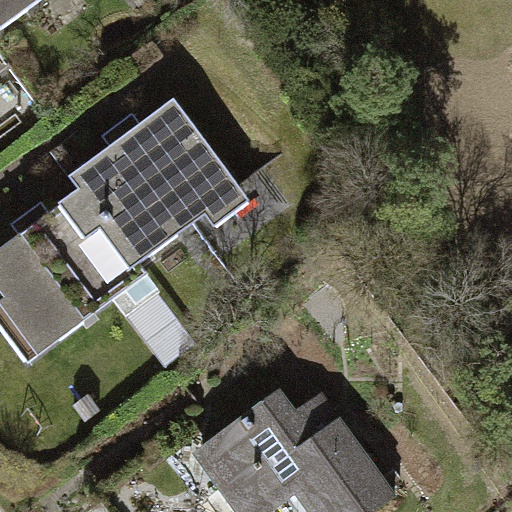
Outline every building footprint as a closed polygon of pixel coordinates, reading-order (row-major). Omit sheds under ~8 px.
[(0,0),(0,35),(47,0),(0,0)] [(258,201),(178,95),(70,175),(82,191),(140,270),(216,213),(226,225),(258,201)] [(511,125),(487,145),(511,176),(511,125)] [(82,191),(0,251),(0,298),(49,366),(154,289),(140,270),(82,191)] [(280,388),(188,454),(228,511),(278,511),(293,501),(301,511),(374,511),(395,497),(319,390),(294,408),(280,388)]
